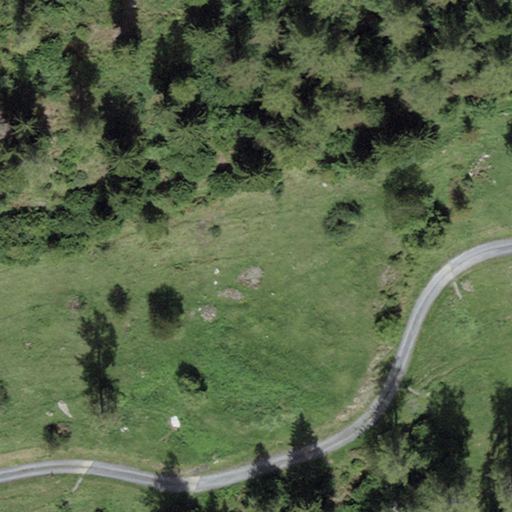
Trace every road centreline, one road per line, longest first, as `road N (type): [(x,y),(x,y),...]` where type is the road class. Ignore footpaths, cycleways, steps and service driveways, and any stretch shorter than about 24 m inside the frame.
road 1 (track): [(0,480),(77,469),(174,485),(235,477),(316,449),(373,418),(412,358),(440,285),(511,251)]
road 2 (track): [(511,99),(498,99),(411,154),(382,196)]
